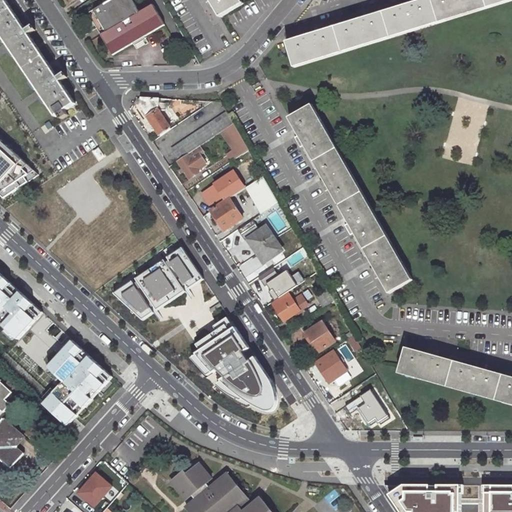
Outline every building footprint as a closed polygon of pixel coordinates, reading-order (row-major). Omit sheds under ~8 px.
[(6,0),(0,0),(0,31),(57,116),(76,104),(6,0)] [(133,0),(112,0),(95,10),(107,31),(102,34),(113,55),(166,26),(154,5),(141,13),(133,0)] [(239,0),(205,0),(207,3),(211,1),(220,18),(243,5),(239,0)] [(289,52),(293,64),(505,0),(421,0),(413,2),(412,0),(405,0),(401,1),(402,6),(367,17),(366,12),(354,16),(356,20),(317,32),(315,27),(304,31),(306,35),(285,42),(289,52)] [(172,128),(159,109),(159,99),(138,98),(135,103),(140,106),(160,136),(172,128)] [(410,282),(310,105),(289,117),(299,135),(295,137),(301,147),(305,145),(324,179),(321,181),(326,190),(329,188),(349,223),(345,225),(351,235),(355,233),(374,267),(370,269),(376,278),(380,276),(390,294),(410,282)] [(227,111),(172,148),(180,159),(200,146),(220,132),(234,123),(227,111)] [(233,149),(226,153),(232,160),(249,149),(234,123),(220,132),(233,149)] [(0,135),(0,191),(7,198),(41,174),(0,135)] [(178,160),(190,178),(199,172),(196,167),(205,161),(200,153),(204,151),(200,146),(180,159),(178,160)] [(99,148),(94,152),(99,159),(104,156),(99,148)] [(218,186),(205,194),(215,209),(230,198),(246,187),(236,171),(216,184),(218,186)] [(263,176),(246,187),(262,213),(278,202),(263,176)] [(225,231),(244,219),(230,198),(215,209),(208,213),(217,226),(220,225),(225,231)] [(241,227),(248,238),(267,226),(259,215),(241,227)] [(267,226),(248,238),(254,246),(253,247),(258,254),(264,264),(284,251),(275,239),(267,226)] [(112,289),(115,294),(133,281),(135,284),(139,281),(137,278),(164,260),(167,263),(170,261),(168,258),(180,250),(172,244),(112,289)] [(133,281),(115,294),(143,320),(204,280),(183,248),(180,250),(168,258),(170,261),(167,263),(164,260),(137,278),(139,281),(135,284),(133,281)] [(273,268),(259,278),(265,287),(268,285),(279,277),(273,268)] [(279,277),(268,285),(271,291),(274,289),(279,297),(298,285),(292,277),(288,271),(279,277)] [(1,273),(0,274),(0,321),(19,339),(44,313),(1,273)] [(299,273),(292,277),(298,285),(304,280),(299,273)] [(328,288),(317,295),(323,307),(334,299),(328,288)] [(274,289),(271,291),(269,292),(275,300),(279,297),(274,289)] [(273,303),(285,321),(300,311),(292,300),(287,293),(273,303)] [(301,294),(292,300),(300,311),(308,305),(301,294)] [(201,350),(192,357),(208,377),(217,370),(226,378),(216,385),(225,393),(237,400),(250,407),(252,405),(264,411),(270,412),(274,411),(276,407),(277,401),(276,394),(274,388),(271,380),(256,358),(250,362),(243,353),(250,348),(228,317),(215,326),(218,331),(198,344),(201,350)] [(322,322),(305,334),(318,353),(334,341),(322,322)] [(348,339),(355,351),(362,347),(354,334),(348,339)] [(74,340),(51,367),(66,381),(46,403),(70,424),(114,375),(74,340)] [(407,345),(400,372),(511,402),(511,374),(486,367),(488,363),(477,360),(475,364),(437,354),(439,349),(428,346),(427,351),(407,345)] [(334,352),(316,364),(329,384),(347,371),(342,363),(334,352)] [(0,407),(4,412),(12,403),(6,398),(13,391),(2,380),(3,379),(0,376),(0,407)] [(372,389),(346,405),(351,413),(359,408),(371,425),(379,420),(382,424),(390,418),(372,389)] [(0,424),(0,437),(23,459),(34,447),(4,420),(0,424)] [(0,461),(11,471),(23,459),(0,437),(0,461)] [(269,511),(258,499),(242,511),(239,511),(237,509),(246,501),(224,474),(208,489),(204,484),(209,479),(197,465),(185,475),(182,471),(169,483),(184,500),(189,495),(193,500),(184,508),(187,511),(269,511)] [(95,472),(76,493),(93,508),(112,486),(95,472)] [(405,485),(390,495),(401,511),(460,511),(461,496),(461,485),(405,485)] [(511,511),(511,492),(493,493),(493,485),(486,485),(486,497),(485,511),(511,511)]
